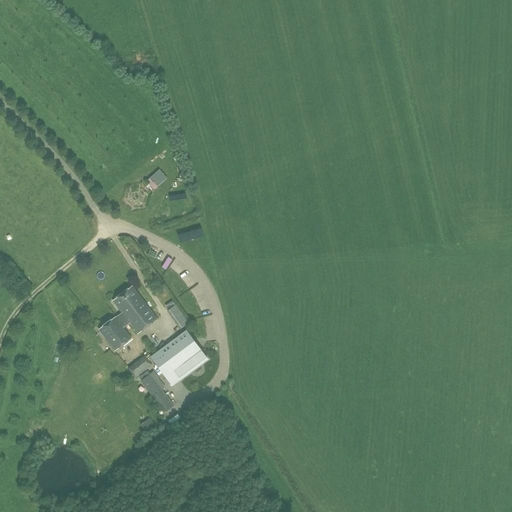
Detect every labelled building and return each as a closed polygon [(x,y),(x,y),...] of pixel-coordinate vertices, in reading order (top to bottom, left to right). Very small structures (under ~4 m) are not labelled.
[(146,106),(152,100),(140,88),(134,95),(146,106)] [(172,207),(168,209),(173,219),(178,217),(172,207)] [(115,351),(131,339),(121,326),(127,321),(138,334),(157,319),(132,286),(113,301),(122,314),(116,318),(115,318),(99,330),(115,351)] [(208,359),(187,331),(151,358),(172,386),(208,359)] [(128,368),(135,378),(152,366),(145,356),(128,368)] [(174,405),(162,390),(153,397),(164,412),(174,405)]
